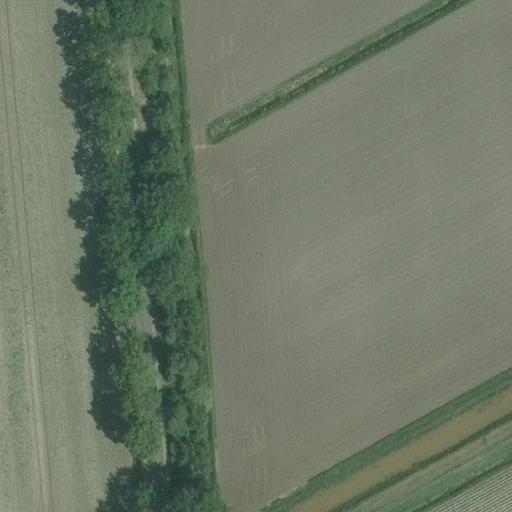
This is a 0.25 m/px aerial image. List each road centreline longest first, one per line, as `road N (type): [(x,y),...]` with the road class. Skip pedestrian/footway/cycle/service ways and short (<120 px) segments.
road 1 (unclassified): [(161,511),(114,0)]
road 2 (track): [(511,430),(365,511)]
